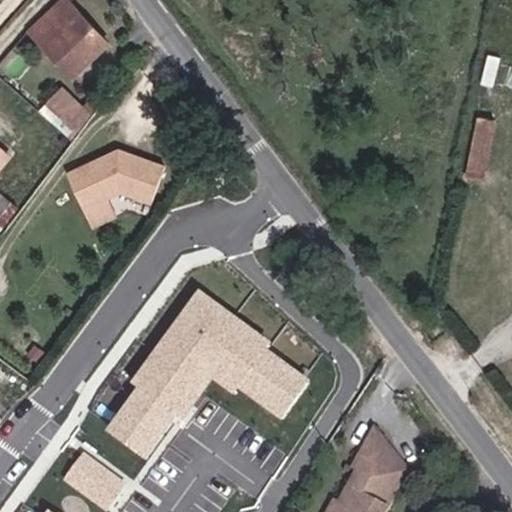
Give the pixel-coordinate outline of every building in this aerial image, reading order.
[(63,2),(32,25),(70,74),(99,50),(63,2)] [(85,127),(99,106),(66,83),(51,104),(85,127)] [(502,117),(488,114),(476,173),(490,176),(502,117)] [(0,159),(9,148),(0,140),(0,159)] [(103,159),(66,177),(82,211),(119,193),(151,205),(163,168),(117,152),(111,155),(114,160),(105,164),(103,159)] [(111,155),(103,159),(105,164),(114,160),(111,155)] [(0,236),(15,216),(0,204),(0,236)] [(139,391),(108,433),(146,461),(174,422),(180,426),(214,379),(236,395),(240,390),(283,422),(312,382),(269,351),(274,345),(200,291),(131,385),(139,391)] [(447,316),(454,325),(459,319),(453,312),(447,316)] [(389,511),(397,501),(373,487),(390,456),(375,437),(353,475),(358,478),(339,510),(337,511),(389,511)] [(126,483),(84,453),(64,482),(106,511),(126,483)] [(390,456),(373,487),(397,501),(409,481),(390,456)]
